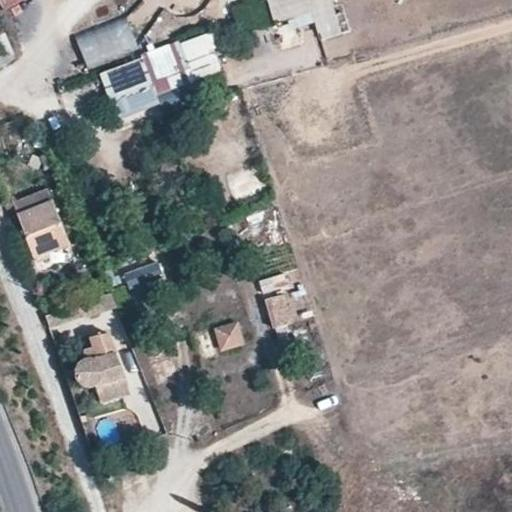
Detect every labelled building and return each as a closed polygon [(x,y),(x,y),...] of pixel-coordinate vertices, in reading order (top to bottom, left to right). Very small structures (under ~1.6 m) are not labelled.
[(267,0),(281,40),(316,29),(321,42),(343,35),(331,0),(267,0)] [(128,21),(76,35),(84,67),(137,53),(128,21)] [(212,34),(99,72),(116,124),(185,101),(180,88),(225,73),(212,34)] [(63,230),(50,202),(30,208),(40,238),(63,230)] [(134,300),(167,287),(157,263),(124,276),(134,300)] [(306,321),(299,293),(264,300),(271,329),(306,321)] [(98,330),(105,354),(124,347),(116,324),(98,330)] [(214,327),(217,352),(243,349),(241,324),(214,327)] [(90,386),(130,372),(127,362),(124,347),(105,354),(99,356),(92,352),(84,355),(78,362),(74,368),(76,373),(80,384),(90,386)]
